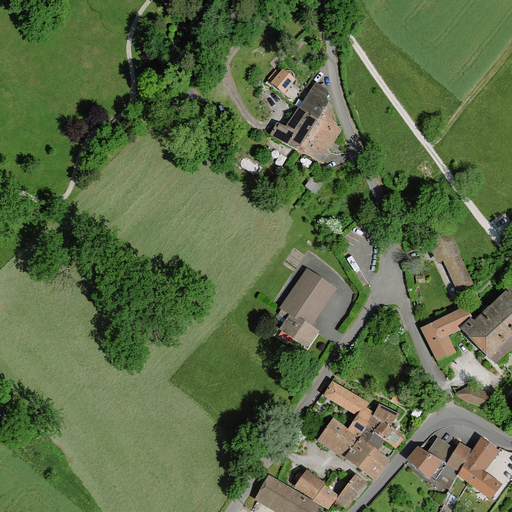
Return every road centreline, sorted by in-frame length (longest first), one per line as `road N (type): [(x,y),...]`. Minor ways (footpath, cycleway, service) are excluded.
road 1 (residential): [(394,274),(232,511)]
road 2 (residential): [(328,6),(335,93),(378,196),(394,274)]
road 3 (tertiary): [(511,441),(461,415),(439,418),(353,511)]
road 4 (track): [(427,145),(328,6)]
road 5 (track): [(427,145),(511,258)]
road 6 (residential): [(394,274),(441,394)]
road 7 (track): [(511,49),(427,145)]
